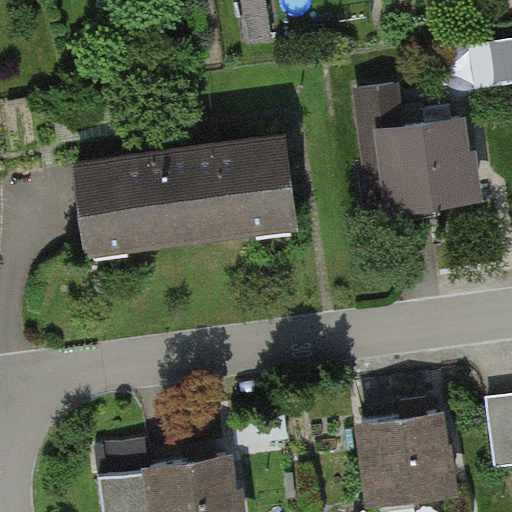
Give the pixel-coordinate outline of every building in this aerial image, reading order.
[(462,111),(372,125),(386,212),(476,198),(462,111)] [(278,131),(67,160),(80,255),(291,226),(278,131)] [(511,392),(484,396),(495,474),(511,471),(511,392)] [(439,409),(352,421),(364,506),(451,494),(439,409)] [(243,511),(236,452),(142,465),(148,511),(243,511)]
